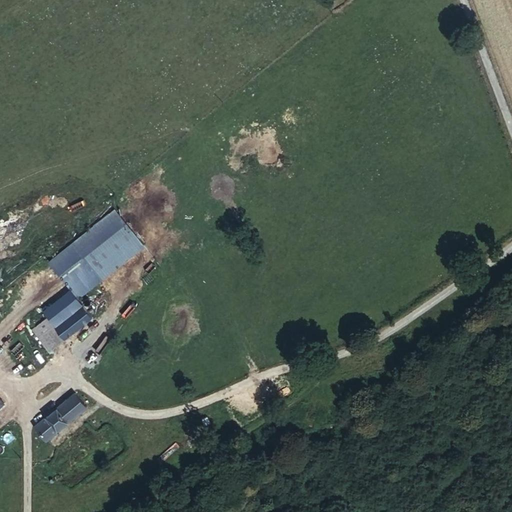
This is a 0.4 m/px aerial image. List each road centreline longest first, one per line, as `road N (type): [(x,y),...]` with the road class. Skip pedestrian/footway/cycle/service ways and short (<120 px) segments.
road 1 (track): [(113,511),(373,343)]
road 2 (unclassified): [(511,126),(462,0)]
